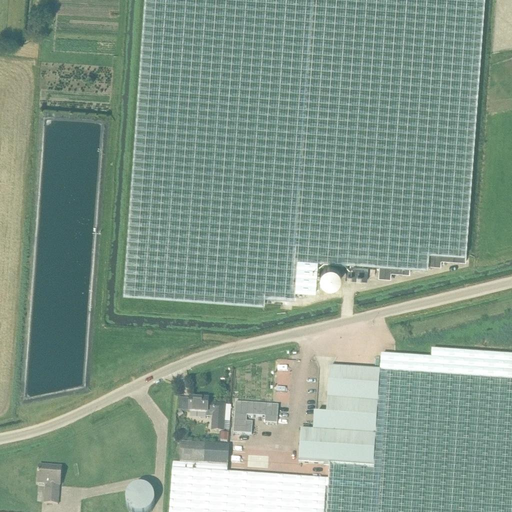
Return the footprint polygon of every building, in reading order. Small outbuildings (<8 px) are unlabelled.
[(295,299),(296,291),(298,259),(318,260),(344,262),(363,0),(145,0),(128,234),(124,294),(264,304),(265,296),(295,299)] [(484,0),(363,0),(344,262),(427,268),(429,252),(466,255),(484,0)] [(466,263),(467,257),(430,254),(429,266),(441,267),(442,261),(466,263)] [(315,292),(318,260),(298,259),(296,291),(315,292)] [(332,265),(331,265),(329,265),(328,265),(327,266),(326,267),(324,267),(323,268),(322,269),(322,270),(321,271),(321,273),(320,274),(320,275),(320,276),(320,277),(321,279),(321,280),(322,281),(323,283),(325,284),(326,285),(327,286),(329,286),(330,286),(331,286),(333,286),(334,286),(335,286),(336,285),(337,284),(338,284),(339,282),(340,281),(341,280),(341,279),(341,278),(341,277),(342,276),(342,275),(341,274),(341,273),(341,271),(340,270),(339,269),(339,268),(338,268),(337,267),(335,266),(333,265),(332,265)] [(368,269),(346,267),(345,279),(367,281),(368,269)] [(379,267),(378,279),(390,280),(391,273),(409,275),(409,269),(379,267)] [(380,372),(511,381),(511,356),(431,352),(431,359),(381,356),(380,372)] [(380,372),(380,373),(330,368),(326,417),(314,417),(313,432),(300,431),(298,462),(329,464),(329,465),(374,468),(380,372)] [(511,511),(511,381),(380,372),(374,468),(329,465),(326,511),(511,511)] [(224,415),(225,409),(225,405),(208,404),(208,401),(190,400),(189,412),(212,414),(210,430),(223,431),(224,415)] [(235,415),(247,416),(259,417),(260,404),(235,403),(235,415)] [(260,404),(259,417),(265,417),(265,423),(277,424),(278,406),(260,404)] [(247,416),(235,415),(233,433),(252,435),(252,422),(246,422),(247,416)] [(228,466),(229,446),(229,445),(181,442),(180,464),(228,466)] [(172,463),(168,511),(323,511),(325,488),(325,480),(326,479),(287,477),(227,473),(228,466),(180,464),(172,463)] [(39,466),(38,476),(37,484),(46,485),(45,503),(58,504),(59,486),(60,486),(62,468),(39,466)] [(141,488),(140,488),(139,488),(137,488),(135,489),(133,490),(132,490),(131,491),(129,493),(128,494),(128,495),(127,496),(127,498),(126,499),(126,500),(126,501),(126,503),(126,504),(126,505),(126,506),(127,507),(127,508),(128,509),(129,510),(130,511),(149,511),(150,511),(151,511),(151,510),(152,509),(153,508),(153,507),(153,506),(154,505),(154,504),(154,502),(154,500),(154,499),(153,498),(153,497),(153,496),(152,495),(152,494),(151,493),(150,493),(149,491),(147,490),(145,489),(143,488),(141,488)]
